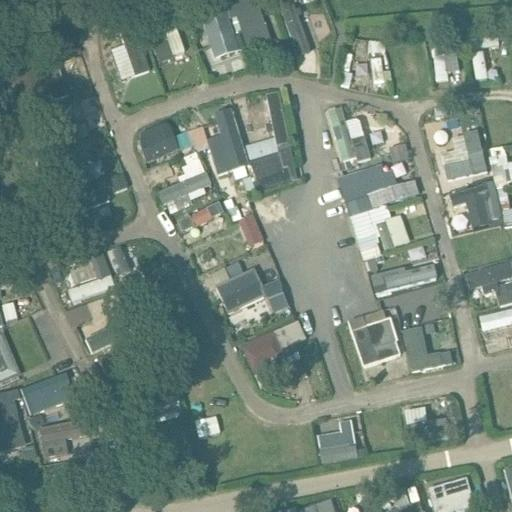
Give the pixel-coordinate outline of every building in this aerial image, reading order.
[(216,0),(197,5),(212,59),(270,43),(258,0),(216,0)] [(279,10),(295,58),(309,54),(293,6),(279,10)] [(166,84),(194,74),(176,18),(147,27),(166,84)] [(63,45),(68,59),(81,55),(76,41),(63,45)] [(104,55),(112,82),(151,70),(142,43),(104,55)] [(434,47),(435,83),(461,82),(460,46),(434,47)] [(404,50),(391,54),(400,91),(421,86),(415,62),(407,64),(404,50)] [(472,55),(477,82),(489,80),(484,53),(472,55)] [(40,73),(49,102),(67,97),(58,68),(40,73)] [(256,187),(294,180),(277,92),(264,95),(272,140),(248,145),(256,187)] [(477,111),(481,148),(511,144),(511,132),(503,133),(501,108),(477,111)] [(219,136),(205,141),(218,177),(248,166),(227,109),(212,115),(219,136)] [(391,219),(387,205),(420,196),(416,181),(396,186),(392,171),(373,176),(368,157),(379,154),(372,126),(360,129),(357,116),(342,120),(349,149),(341,151),(348,179),(341,181),(362,263),(385,257),(383,251),(409,244),(402,216),(391,219)] [(142,138),(147,150),(141,152),(147,166),(176,152),(165,128),(142,138)] [(194,152),(208,148),(201,128),(188,132),(194,152)] [(439,156),(441,173),(454,172),(456,186),(493,182),(489,150),(439,156)] [(159,190),(166,216),(190,209),(186,196),(208,190),(200,162),(180,167),(185,183),(159,190)] [(468,206),(470,227),(497,224),(493,189),(451,194),(452,208),(468,206)] [(253,217),(185,246),(192,262),(236,243),(240,252),(264,242),(253,217)] [(480,316),(485,340),(511,334),(511,257),(506,227),(465,235),(472,270),(466,272),(470,294),(495,289),(500,312),(480,316)] [(210,278),(226,314),(264,297),(253,270),(233,279),(229,269),(210,278)] [(279,281),(262,287),(273,316),(290,309),(279,281)] [(348,320),(360,368),(400,358),(389,310),(348,320)] [(300,324),(242,344),(254,377),(285,366),(291,383),(307,378),(302,361),(344,346),(340,334),(307,346),(300,324)] [(403,332),(412,374),(454,365),(451,351),(428,356),(422,328),(403,332)] [(0,335),(0,382),(18,375),(1,335),(0,335)] [(31,404),(61,395),(55,379),(26,388),(31,404)] [(511,386),(490,390),(497,433),(511,430),(511,386)] [(15,417),(13,403),(0,405),(0,454),(12,452),(7,419),(15,417)] [(448,420),(427,421),(426,410),(406,410),(408,444),(448,443),(448,420)] [(319,435),(320,463),(356,460),(354,421),(339,422),(339,434),(319,435)] [(46,461),(72,452),(62,423),(36,432),(46,461)] [(427,490),(434,511),(476,511),(466,478),(427,490)] [(422,511),(416,487),(390,493),(394,511),(422,511)] [(334,511),(330,500),(298,511),(334,511)]
